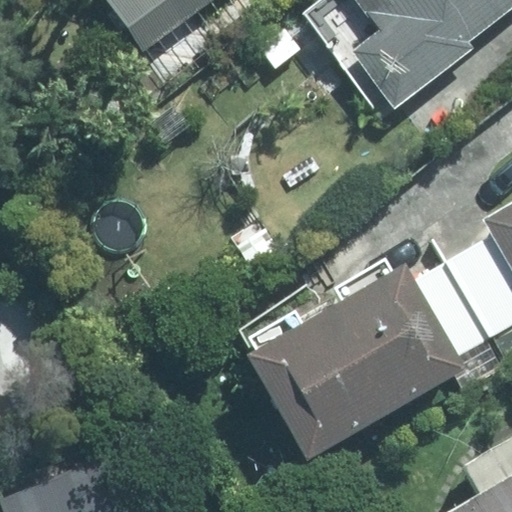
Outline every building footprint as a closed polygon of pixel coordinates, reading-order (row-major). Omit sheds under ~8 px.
[(87,0),(133,59),(210,0),(87,0)] [(511,0),(330,0),(362,39),(336,60),(381,117),(460,55),(455,49),(511,3),(511,0)] [(511,202),(471,226),(480,243),(439,266),(483,342),(511,324),(511,202)] [(483,342),(439,266),(399,289),(390,274),(223,371),(284,475),(448,380),(455,393),(498,368),(483,342)] [(357,467),(333,480),(351,511),(383,511),(357,467)] [(511,511),(511,473),(445,511),(511,511)]
